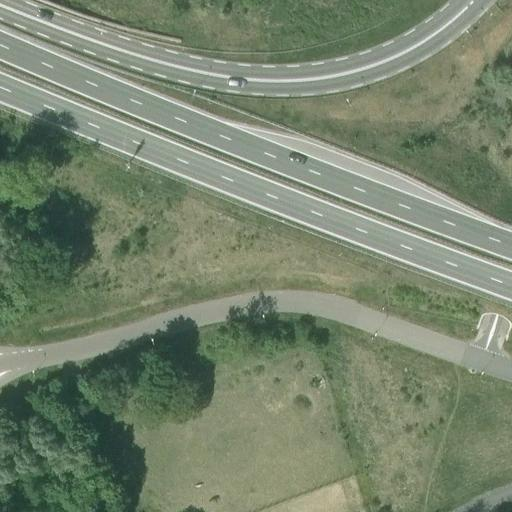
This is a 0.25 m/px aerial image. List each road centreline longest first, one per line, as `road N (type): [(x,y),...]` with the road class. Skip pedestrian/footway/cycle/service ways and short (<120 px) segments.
road 1 (trunk): [(511,245),(0,41)]
road 2 (trunk): [(0,85),(511,285)]
road 3 (unclassified): [(0,364),(230,308),(303,301),(511,368)]
road 4 (secondary): [(476,0),(390,61),(283,82),(153,60),(0,1)]
